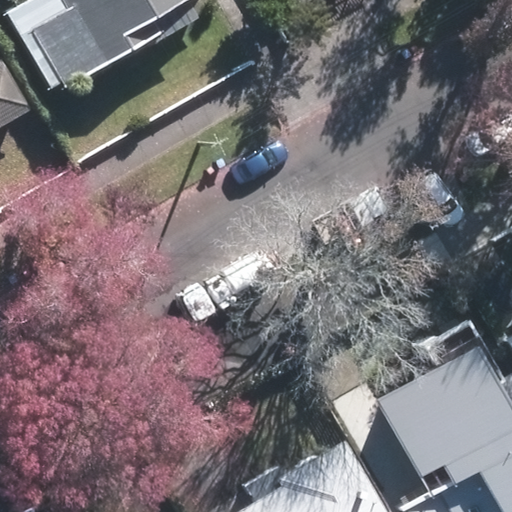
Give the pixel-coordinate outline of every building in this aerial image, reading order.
[(2,0),(8,9),(0,13),(0,20),(41,93),(52,87),(54,90),(134,44),(137,49),(186,22),(178,8),(190,0),(2,0)] [(274,0),(282,14),(308,0),(274,0)] [(0,124),(20,113),(0,80),(0,124)] [(511,331),(494,342),(511,373),(511,331)] [(374,418),(429,511),(511,511),(511,402),(491,367),(485,370),(465,334),(415,363),(429,385),(374,418)] [(231,511),(372,511),(333,443),(266,482),(272,489),(231,511)]
